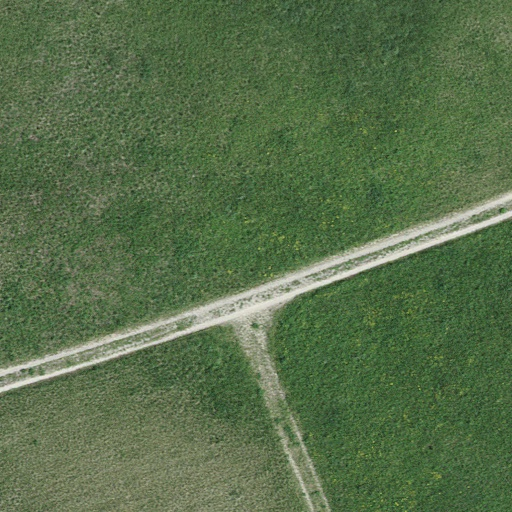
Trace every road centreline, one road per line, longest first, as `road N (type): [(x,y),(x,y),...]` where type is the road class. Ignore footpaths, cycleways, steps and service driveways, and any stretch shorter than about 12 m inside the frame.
road 1 (track): [(511,201),(247,304),(0,385)]
road 2 (track): [(247,304),(320,511)]
